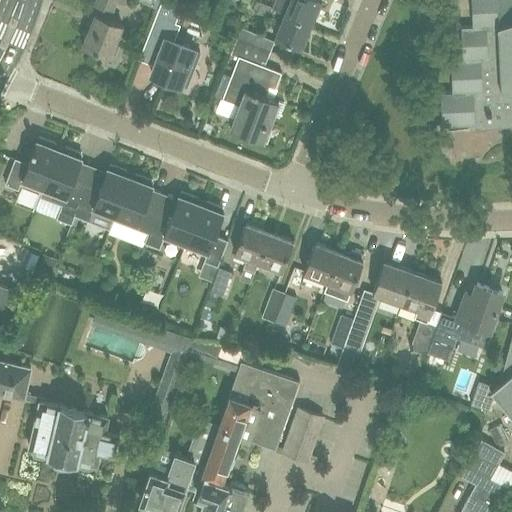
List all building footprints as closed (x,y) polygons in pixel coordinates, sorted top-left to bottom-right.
[(124,24),(111,19),(118,3),(126,5),(128,0),(139,0),(157,8),(161,0),(97,0),(92,13),(96,14),(83,45),(111,57),(124,24)] [(275,10),(284,13),(310,24),(319,0),(273,0),(271,7),(270,8),(275,10)] [(511,0),(472,0),(473,27),(462,27),(462,60),(451,60),(452,92),(441,93),(442,126),(487,123),(487,128),(511,125),(511,0)] [(168,22),(175,25),(181,11),(161,3),(148,38),(159,43),(168,22)] [(275,10),(270,8),(271,7),(260,3),(257,12),(273,18),(275,10)] [(284,13),(284,14),(274,38),(300,48),(310,24),(284,13)] [(269,50),(271,51),(275,41),(271,40),(242,28),(238,38),(269,51),(269,50)] [(271,68),(265,66),(271,52),(271,51),(269,50),(269,51),(238,38),(232,54),(239,56),(223,99),(239,105),(230,128),(263,140),(272,114),(278,116),(283,103),(278,101),(278,100),(265,95),(268,86),(275,89),(281,72),(271,68)] [(200,53),(174,43),(165,40),(152,75),(186,89),(200,53)] [(40,196),(41,197),(61,145),(40,137),(38,141),(36,140),(35,141),(36,141),(34,147),(33,147),(32,150),(33,150),(28,163),(15,158),(5,184),(18,189),(20,184),(42,192),(40,196)] [(82,153),(61,145),(41,197),(62,205),(57,218),(71,224),(75,215),(74,215),(86,185),(73,180),(80,161),(81,159),(82,159),(82,158),(80,157),(82,153)] [(75,215),(89,221),(92,211),(113,220),(131,173),(109,164),(108,168),(107,167),(106,169),(107,169),(106,171),(99,190),(86,185),(74,215),(75,215)] [(131,173),(113,220),(114,220),(148,233),(144,242),(145,243),(157,213),(144,208),(151,188),(152,186),(153,186),(153,185),(152,185),(154,181),(131,173)] [(163,239),(184,247),(202,200),(180,191),(179,195),(178,195),(177,196),(178,196),(177,198),(170,218),(157,213),(145,243),(160,248),(163,239)] [(224,208),(202,200),(184,247),(206,255),(204,261),(218,266),(228,240),(215,235),(223,214),(224,214),(224,213),(222,212),(224,208)] [(234,252),(258,262),(270,231),(246,222),(234,252)] [(270,231),(258,262),(271,266),(281,270),(293,240),(270,231)] [(303,272),(327,281),(338,251),(315,242),(303,272)] [(361,260),(338,251),(327,281),(329,282),(325,291),(348,300),(352,290),(350,289),(361,260)] [(372,292),(402,302),(413,271),(383,261),(372,292)] [(232,272),(220,267),(212,290),(223,295),(232,272)] [(409,348),(425,353),(431,339),(436,325),(426,322),(441,281),(413,271),(402,302),(409,305),(405,315),(419,320),(409,348)] [(0,321),(9,323),(20,291),(0,283),(0,321)] [(431,339),(445,344),(453,347),(462,321),(488,330),(501,292),(476,283),(472,294),(466,292),(457,317),(441,312),(436,325),(431,339)] [(273,321),(284,293),(272,288),(261,317),(273,321)] [(375,297),(363,292),(343,348),(355,352),(375,297)] [(295,297),(284,293),(273,321),(285,326),(295,297)] [(352,320),(352,319),(340,314),(330,343),(342,347),(352,320)] [(511,335),(499,382),(490,390),(511,416),(511,335)] [(193,338),(189,350),(189,352),(215,362),(221,344),(193,338)] [(145,425),(160,431),(172,401),(189,350),(174,345),(155,401),(145,425)] [(288,353),(288,354),(309,367),(312,357),(289,350),(288,353)] [(218,426),(203,469),(207,470),(199,496),(205,498),(200,511),(241,511),(242,510),(240,510),(247,491),(244,490),(245,487),(232,482),(231,485),(222,482),(227,466),(231,468),(234,460),(230,459),(238,435),(271,447),(274,448),(299,380),(270,371),(241,361),(227,401),(218,426)] [(0,393),(24,400),(31,370),(0,362),(0,393)] [(482,408),(486,396),(475,392),(471,404),(482,408)] [(51,453),(51,454),(51,456),(51,457),(51,459),(52,461),(53,463),(54,464),(56,465),(57,466),(59,467),(61,467),(63,467),(65,467),(67,466),(68,466),(70,465),(71,463),(72,462),(73,460),(74,458),(77,459),(77,458),(79,459),(78,463),(82,466),(84,466),(86,467),(90,467),(92,466),(93,462),(97,463),(100,450),(115,453),(119,434),(105,431),(108,416),(40,401),(39,403),(29,447),(33,448),(33,449),(34,454),(42,456),(46,453),(47,451),(49,451),(49,452),(51,453)] [(299,407),(283,452),(307,460),(323,415),(299,407)] [(158,448),(151,469),(140,500),(142,501),(141,502),(144,508),(151,510),(156,507),(156,506),(159,507),(159,506),(175,511),(176,511),(185,488),(195,491),(203,469),(218,426),(200,420),(186,458),(158,448)] [(460,511),(495,511),(508,488),(490,478),(504,452),(482,439),(462,476),(476,484),(460,511)]
